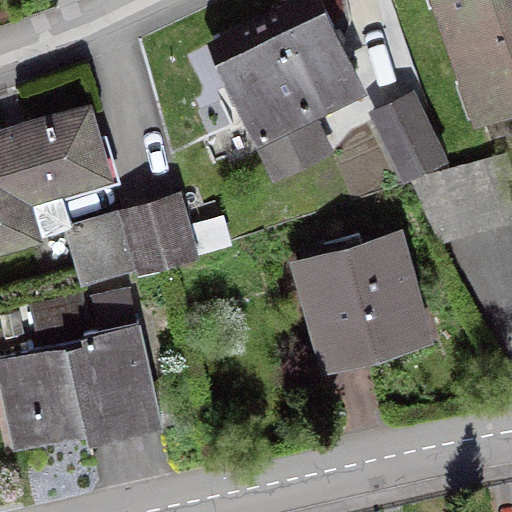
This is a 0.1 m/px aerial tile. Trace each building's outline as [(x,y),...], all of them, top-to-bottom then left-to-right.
[(287,0),(207,40),(256,138),(365,84),(323,0),(287,0)] [(511,0),(441,0),(478,106),(511,93),(511,0)] [(374,109),(401,174),(438,159),(411,94),(374,109)] [(86,106),(0,131),(0,239),(68,219),(57,182),(105,168),(86,106)] [(411,179),(438,235),(511,213),(511,176),(505,152),(411,179)] [(180,193),(121,210),(138,267),(197,250),(180,193)] [(66,221),(82,277),(134,261),(118,206),(66,221)] [(330,353),(421,329),(396,234),(305,257),(330,353)] [(7,409),(15,445),(87,428),(89,435),(160,420),(137,318),(133,318),(126,289),(94,296),(101,325),(84,329),(85,336),(0,354),(0,374),(2,384),(24,379),(29,404),(7,409)] [(37,323),(74,314),(69,295),(32,304),(37,323)]
